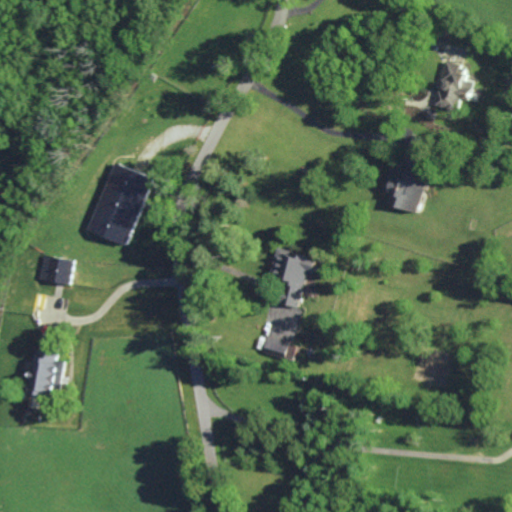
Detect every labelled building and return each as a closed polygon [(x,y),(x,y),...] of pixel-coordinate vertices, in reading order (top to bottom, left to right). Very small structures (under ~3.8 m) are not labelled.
[(438,106),(460,111),(463,98),(472,100),(477,80),(467,77),(470,67),(448,62),(438,106)] [(92,231),(132,245),(157,177),(117,162),(92,231)] [(430,179),(419,176),(420,171),(394,165),(388,191),(394,193),(392,204),(422,212),(430,179)] [(303,307),(312,272),(319,273),(323,258),(281,247),(274,275),(294,280),(288,303),(303,307)] [(76,259),(46,255),(43,280),(74,283),(76,259)] [(301,344),(270,337),(266,354),(297,361),(301,344)] [(68,361),(60,360),(62,349),(44,347),(43,361),(37,360),(33,393),(47,395),(47,393),(64,395),(68,361)]
